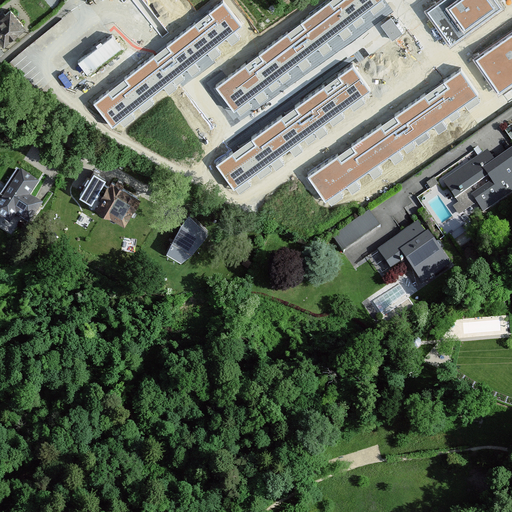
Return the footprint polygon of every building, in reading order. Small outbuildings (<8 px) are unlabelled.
[(242,24),(223,0),(94,101),(112,125),(242,24)] [(379,0),(329,0),(216,85),(234,109),(379,0)] [(497,0),(440,0),(427,10),(451,42),(502,6),(497,0)] [(10,10),(0,18),(0,42),(2,41),(4,43),(24,26),(10,10)] [(402,32),(391,17),(381,24),(392,39),(402,32)] [(77,77),(122,45),(113,31),(67,64),(77,77)] [(511,32),(476,57),(499,90),(511,81),(511,32)] [(371,88),(353,64),(216,163),(234,187),(371,88)] [(478,93),(461,68),(308,175),(325,199),(478,93)] [(487,153),(448,180),(460,196),(488,176),(492,182),(473,196),(483,211),(511,190),(511,150),(494,163),(487,153)] [(1,193),(5,196),(0,204),(0,216),(9,223),(15,213),(30,222),(41,205),(27,196),(37,182),(17,169),(1,193)] [(143,200),(94,170),(79,195),(128,225),(143,200)] [(438,184),(434,179),(427,184),(430,189),(438,184)] [(169,187),(161,183),(155,194),(162,198),(169,187)] [(369,211),(333,236),(343,251),(379,226),(369,211)] [(189,213),(167,251),(181,259),(207,231),(189,213)] [(417,225),(380,251),(392,268),(406,258),(423,282),(449,264),(427,233),(424,235),(417,225)]
